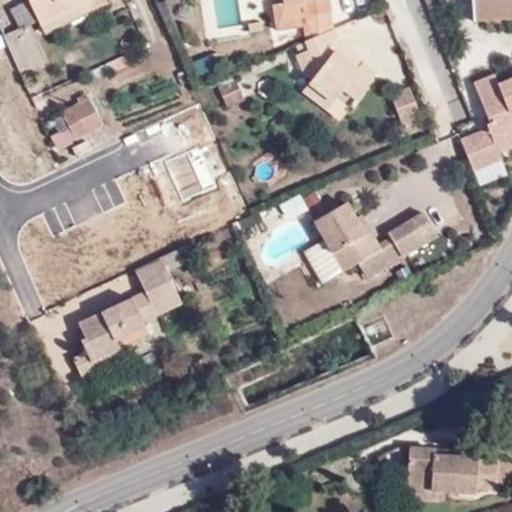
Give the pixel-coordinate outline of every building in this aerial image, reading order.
[(27,0),(40,25),(88,0),(27,0)] [(44,32),(95,7),(92,0),(88,0),(40,25),(44,32)] [(205,0),(213,29),(245,20),(239,0),(205,0)] [(281,0),(282,0),(270,2),(274,21),(302,16),(305,42),(334,30),(328,0),(281,0)] [(511,0),(473,0),(475,23),(511,19),(511,0)] [(40,52),(27,25),(4,36),(16,63),(40,52)] [(336,51),(341,45),(334,30),(305,42),(307,49),(296,52),(302,69),(315,79),(311,85),(335,103),(337,101),(348,109),(375,71),(362,61),(357,67),(336,51)] [(490,128),(463,141),(472,167),(500,156),(499,150),(511,145),(511,72),(494,80),(491,73),(471,79),(490,128)] [(242,100),(232,78),(217,86),(226,106),(242,100)] [(306,92),(342,118),(348,109),(337,101),(335,103),(311,85),(306,92)] [(400,123),(419,116),(408,87),(389,95),(400,123)] [(77,103),(60,112),(67,126),(74,139),(102,124),(86,93),(75,99),(77,103)] [(57,148),(74,139),(67,126),(50,134),(57,148)] [(345,201),(342,203),(312,221),(323,239),(342,272),(357,263),(365,277),(437,235),(423,212),(387,233),(391,238),(378,246),(359,214),(355,217),(353,215),(345,201)] [(303,251),(322,283),(342,272),(323,239),(303,251)] [(135,267),(146,292),(77,322),(84,336),(79,339),(86,352),(72,358),(71,359),(80,378),(134,355),(131,349),(129,342),(120,346),(116,336),(144,324),(142,319),(177,302),(164,270),(190,259),(184,245),(135,267)] [(131,349),(151,341),(144,324),(116,336),(120,346),(129,342),(131,349)] [(408,487),(413,487),(446,490),(472,492),(472,486),(492,487),(492,484),(494,460),(494,459),(447,455),(435,455),(436,449),(411,447),(408,487)] [(511,485),(511,471),(511,461),(494,460),(492,484),(511,485)] [(413,497),(445,499),(446,490),(413,487),(413,497)]
